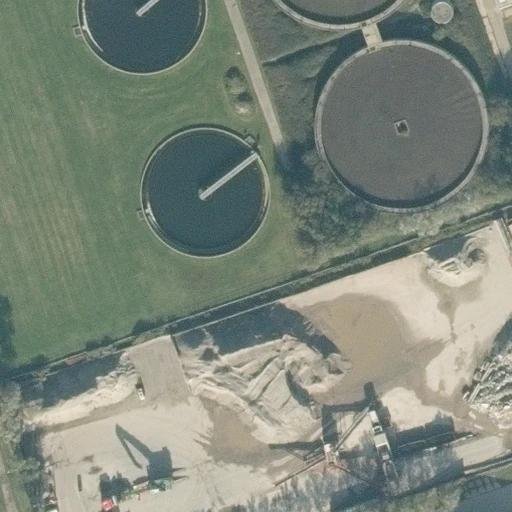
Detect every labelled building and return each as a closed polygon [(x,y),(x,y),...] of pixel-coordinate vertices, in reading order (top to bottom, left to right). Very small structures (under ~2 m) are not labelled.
[(277,0),(281,4),(291,12),(301,18),(313,23),(325,27),(338,28),(350,28),(354,27),(359,26),(363,25),(367,24),(369,23),(372,22),(375,21),(378,20),(389,14),(399,6),(404,0),(277,0)] [(455,0),(418,0),(415,6),(443,22),(455,0)] [(0,30),(8,23),(0,13),(0,30)] [(363,58),(367,56),(370,54),(373,53),(377,51),(380,50),(382,50),(386,48),(378,20),(375,21),(372,22),(369,23),(367,24),(363,25),(359,26),(354,27),(350,28),(360,60),(363,58)] [(370,54),(367,56),(363,58),(360,60),(352,67),(344,74),(338,82),(333,92),(329,101),(326,111),(324,122),(324,132),(326,143),(328,153),(332,163),(337,172),(344,180),(351,188),(359,194),(368,200),(378,204),(388,207),(398,209),(409,209),(419,208),(429,205),(439,202),(449,197),(457,191),(465,184),(472,176),(477,167),(482,157),(485,147),(487,137),(487,127),(487,116),(484,106),(481,96),(476,87),(470,78),(464,70),(456,63),(447,57),(438,52),(428,49),(417,47),(407,46),(396,47),(386,48),(382,50),(380,50),(377,51),(373,53),(370,54)] [(18,62),(0,66),(0,79),(21,74),(18,62)] [(23,82),(31,106),(52,98),(44,75),(23,82)]
